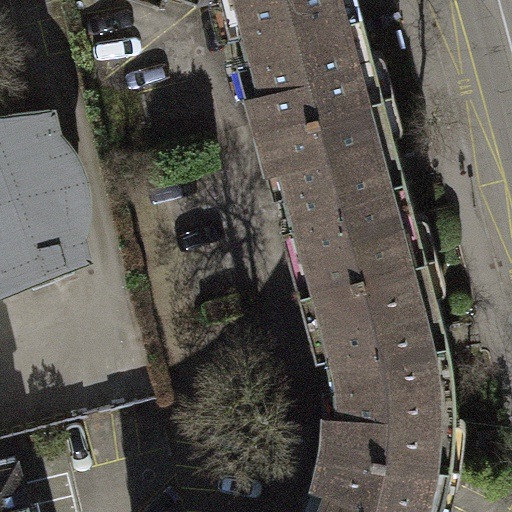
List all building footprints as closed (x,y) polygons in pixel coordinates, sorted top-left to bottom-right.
[(257,123),(383,90),(359,0),(223,0),(230,25),(257,123)] [(300,284),(426,250),(383,90),(257,123),(300,284)] [(0,285),(86,253),(80,229),(86,200),(82,171),(72,150),(56,132),(51,109),(0,115),(0,285)] [(322,437),(451,457),(455,422),(455,378),(448,335),(426,250),(300,284),(318,349),(324,378),(325,408),(322,437)] [(436,511),(443,492),(451,457),(322,437),(315,468),(304,497),(296,511),(436,511)] [(29,511),(15,455),(0,458),(0,511),(29,511)]
